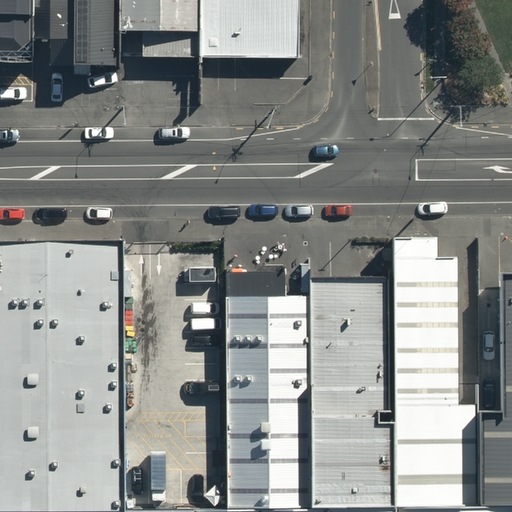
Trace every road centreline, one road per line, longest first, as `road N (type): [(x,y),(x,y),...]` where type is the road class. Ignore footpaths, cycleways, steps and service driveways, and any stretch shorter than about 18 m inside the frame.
road 1 (tertiary): [(0,179),(382,177)]
road 2 (tertiary): [(381,0),(382,177)]
road 3 (tertiary): [(382,177),(511,177)]
